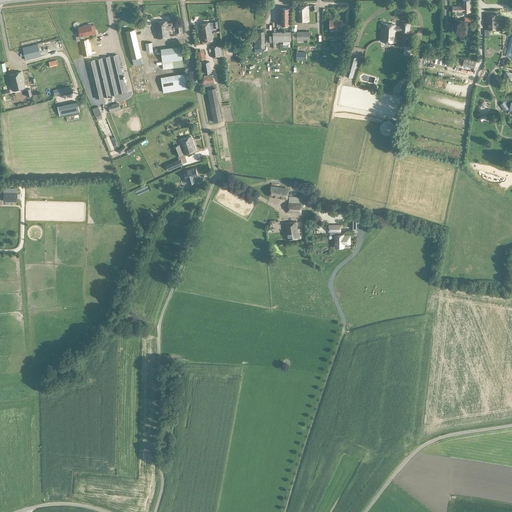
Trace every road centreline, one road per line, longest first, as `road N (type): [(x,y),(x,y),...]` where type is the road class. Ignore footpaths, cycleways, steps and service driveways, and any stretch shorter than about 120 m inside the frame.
road 1 (unclassified): [(154,511),(158,323),(215,175),(182,0)]
road 2 (unclassified): [(364,511),(426,443),(511,426)]
